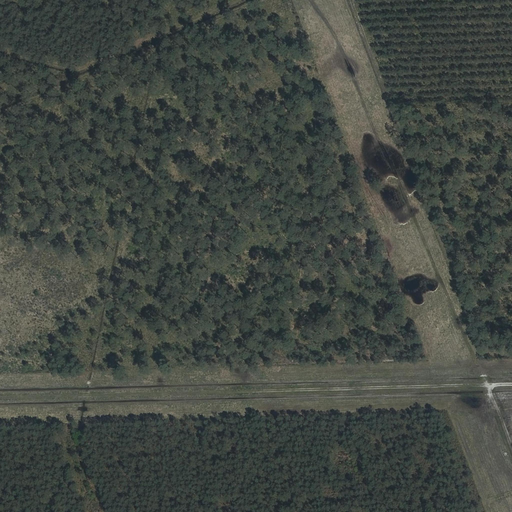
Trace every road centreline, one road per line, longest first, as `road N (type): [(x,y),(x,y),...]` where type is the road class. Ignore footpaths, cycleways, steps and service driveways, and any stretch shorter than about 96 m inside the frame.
road 1 (track): [(309,0),(511,503)]
road 2 (track): [(0,392),(511,376)]
